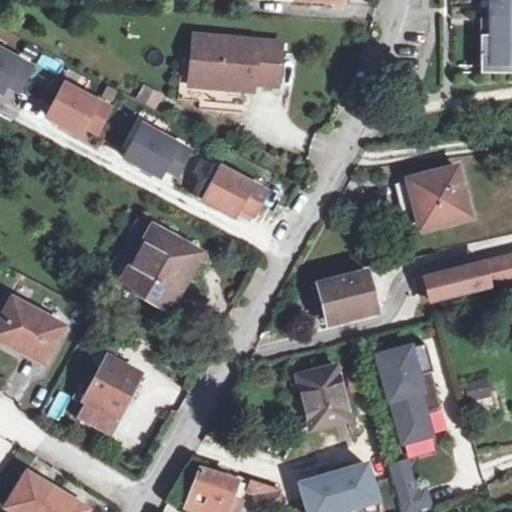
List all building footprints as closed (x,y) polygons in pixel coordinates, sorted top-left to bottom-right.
[(480,74),(511,73),(511,0),(489,0),(490,7),(481,7),(481,19),(489,19),(489,35),(481,35),(480,74)] [(489,19),(481,19),(481,35),(489,35),(489,19)] [(196,88),(232,90),(232,82),(254,83),(285,85),(287,41),(198,36),(196,88)] [(8,86),(22,93),(35,69),(0,49),(0,91),(4,94),(8,86)] [(40,56),(34,66),(54,79),(61,69),(40,56)] [(232,82),(232,90),(253,91),(254,83),(232,82)] [(113,110),(66,85),(49,118),(82,135),(86,127),(100,134),(113,110)] [(155,110),(162,95),(142,86),(136,101),(155,110)] [(193,152),(144,126),(126,158),(162,177),(166,169),(180,176),(193,152)] [(222,167),(215,164),(207,178),(214,182),(222,167)] [(214,182),(207,178),(198,196),(236,217),(241,208),(255,215),(268,191),(222,167),(214,182)] [(456,167),(409,180),(417,209),(422,229),(470,215),(456,167)] [(417,209),(409,180),(396,183),(404,213),(417,209)] [(171,312),(204,253),(151,223),(118,282),(171,312)] [(276,230),(266,225),(252,248),(262,253),(276,230)] [(511,255),(484,262),(489,285),(511,279),(511,255)] [(474,264),(425,277),(430,300),(480,288),(474,264)] [(368,271),(319,284),(328,322),(378,309),(368,271)] [(0,320),(0,340),(45,364),(65,326),(12,298),(0,320)] [(427,344),(379,357),(391,400),(396,399),(401,417),(398,418),(405,443),(432,435),(426,414),(443,409),(436,383),(431,384),(428,374),(433,373),(435,372),(427,344)] [(123,407),(129,397),(141,374),(109,358),(77,417),(109,434),(118,419),(123,407)] [(292,374),(300,398),(305,411),(312,433),(353,422),(337,366),(292,374)] [(469,386),(472,396),(490,391),(487,381),(469,386)] [(496,390),(490,391),(472,396),(477,415),(501,408),(496,390)] [(390,466),(394,479),(411,474),(407,461),(390,466)] [(367,464),(301,483),(309,511),(337,511),(378,500),(367,464)] [(284,511),(282,490),(239,476),(237,481),(200,469),(187,511),(189,511),(237,511),(244,491),(256,495),(261,506),(254,510),(254,511),(284,511)] [(85,511),(87,509),(28,473),(8,505),(18,511),(85,511)] [(411,474),(394,479),(404,511),(417,511),(432,508),(427,491),(417,494),(411,474)]
